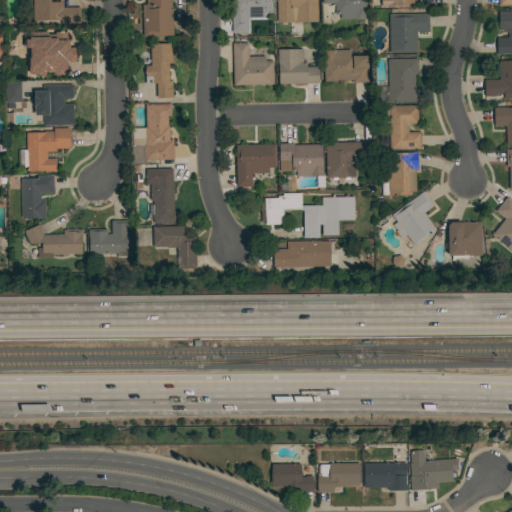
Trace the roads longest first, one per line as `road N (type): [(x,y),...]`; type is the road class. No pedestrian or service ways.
road 1 (motorway): [(511,313),(0,320)]
road 2 (motorway): [(0,395),(511,396)]
road 3 (primary): [(273,511),(161,471),(92,461),(0,463)]
road 4 (residential): [(234,253),(208,185),(206,0)]
road 5 (primary): [(0,477),(157,488),(230,511)]
road 6 (residential): [(467,181),(449,76),(466,0)]
road 7 (residential): [(99,179),(115,149),(111,0)]
road 8 (residential): [(361,114),(205,117)]
road 9 (residential): [(139,511),(0,504)]
